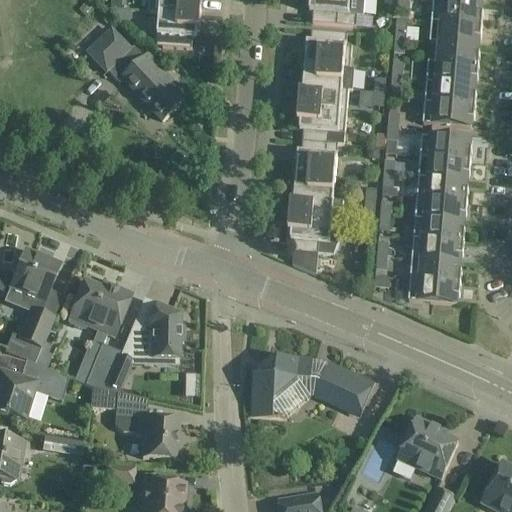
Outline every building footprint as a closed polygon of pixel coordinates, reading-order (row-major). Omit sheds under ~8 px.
[(122,0),(111,0),(110,10),(121,10),(122,0)] [(149,0),(149,14),(159,15),(198,19),(199,0),(149,0)] [(307,0),(307,6),(310,6),(309,14),(313,15),(312,26),(332,28),(356,30),(357,17),(348,16),(349,0),(307,0)] [(407,15),(409,2),(398,1),(397,15),(407,15)] [(94,8),(88,2),(75,15),(82,21),(94,8)] [(480,8),(433,4),(431,24),(482,28),(483,16),(480,16),(480,8)] [(119,12),(110,11),(110,14),(122,29),(131,22),(132,13),(119,12)] [(198,19),(159,15),(157,38),(157,43),(162,49),(191,52),(192,41),(196,41),(198,19)] [(112,22),(107,16),(101,21),(106,26),(112,22)] [(482,28),(431,24),(430,45),(477,48),(478,41),(481,41),(482,28)] [(395,42),(405,42),(406,29),(396,28),(395,42)] [(131,52),(112,32),(88,55),(107,75),(108,74),(119,86),(123,82),(163,124),(186,101),(147,58),(144,61),(134,50),(131,52)] [(303,54),(302,67),(350,71),(352,49),(346,48),(347,37),(311,34),(310,45),(306,45),(306,54),(303,54)] [(405,42),(395,42),(394,55),(404,56),(405,42)] [(477,48),(430,45),(440,46),(438,66),(478,69),(479,57),(477,56),(477,48)] [(426,85),(436,86),(474,89),(474,81),(477,82),(478,69),(438,66),(428,65),(426,85)] [(350,71),(302,67),(301,81),(304,81),(303,89),(348,93),(352,93),(354,72),(350,72),(350,71)] [(393,69),(391,82),(402,83),(403,70),(393,69)] [(375,81),(374,95),(384,96),(385,82),(375,81)] [(401,97),(402,83),(391,82),(390,96),(401,97)] [(426,85),(425,105),(475,110),(476,97),(473,97),(474,89),(436,86),(426,85)] [(301,111),(346,114),(348,94),(352,94),(352,93),(348,93),(303,89),(302,96),(300,96),(298,110),(301,111)] [(383,109),(384,96),(374,95),(373,109),(383,109)] [(475,110),(425,105),(423,127),(450,129),(470,131),(471,122),(474,122),(475,110)] [(346,114),(301,111),(298,110),(297,125),(300,125),(299,133),(303,133),(302,144),(338,147),(340,147),(343,148),(344,137),(346,114)] [(389,116),(388,130),(398,131),(399,117),(389,116)] [(397,144),(398,131),(388,130),(386,144),(387,144),(397,144)] [(377,150),(385,150),(386,137),(378,136),(377,150)] [(420,161),(470,165),(471,152),(469,152),(470,143),(422,139),(420,161)] [(335,181),(338,147),(302,144),(301,156),(297,155),(297,164),(294,164),(293,177),(335,181)] [(387,144),(386,158),(396,158),(397,144),(387,144)] [(368,156),(372,161),(378,161),(379,151),(368,150),(368,156)] [(420,161),(418,181),(466,185),(467,177),(469,177),(470,165),(420,161)] [(384,178),(394,179),(395,165),(385,164),(384,178)] [(294,199),(333,203),(335,181),(293,177),(292,191),(295,191),(294,199)] [(394,179),(384,178),(382,191),(393,192),(394,179)] [(466,185),(418,181),(417,201),(467,205),(468,193),(465,193),(466,185)] [(365,205),(375,206),(376,193),(366,192),(365,205)] [(289,221),(292,221),(331,224),(341,225),(342,203),(333,203),(294,199),(293,206),(290,206),(289,221)] [(417,201),(415,222),(463,225),(463,218),(466,218),(467,205),(417,201)] [(375,206),(365,205),(364,219),(374,220),(375,206)] [(381,205),(380,219),(391,219),(392,206),(381,205)] [(389,233),(391,219),(380,219),(379,232),(389,233)] [(288,235),(291,235),(290,243),(294,243),(293,255),(292,267),(292,268),(316,278),(316,276),(318,257),(333,258),(344,227),(345,227),(345,225),(341,225),(331,224),(292,221),(289,221),(288,235)] [(415,222),(413,242),(464,246),(465,233),(462,233),(463,225),(415,222)] [(464,246),(413,242),(412,262),(459,266),(460,258),(463,259),(464,246)] [(378,246),(377,259),(387,260),(388,246),(378,246)] [(34,367),(43,345),(53,321),(40,316),(51,290),(58,272),(60,268),(51,264),(29,256),(22,259),(9,290),(23,296),(22,299),(23,303),(30,305),(29,309),(31,312),(19,342),(22,343),(18,353),(28,357),(25,364),(34,368),(34,367)] [(387,260),(377,259),(376,273),(386,274),(387,260)] [(459,266),(412,262),(410,282),(460,287),(461,274),(459,274),(459,266)] [(389,281),(375,279),(374,290),(388,291),(389,281)] [(460,287),(410,282),(408,304),(456,307),(457,299),(459,299),(460,287)] [(86,388),(91,391),(105,394),(121,356),(102,348),(107,337),(114,340),(127,308),(132,298),(127,296),(112,290),(103,286),(100,292),(84,285),(76,304),(69,321),(67,325),(84,332),(86,329),(96,333),(97,333),(89,354),(98,357),(86,388)] [(155,308),(150,321),(145,333),(151,336),(151,362),(179,363),(179,346),(183,346),(183,329),(180,329),(180,318),(155,308)] [(34,368),(44,372),(53,349),(43,345),(34,368)] [(121,356),(105,394),(107,388),(121,394),(133,365),(120,359),(121,356)] [(313,365),(278,362),(270,369),(272,372),(266,376),(264,374),(256,381),(253,416),(287,419),(310,399),(311,395),(316,396),(315,398),(359,418),(372,389),(329,369),(328,371),(320,367),(312,367),(313,365)] [(25,364),(20,380),(0,373),(0,417),(6,419),(7,417),(25,423),(33,396),(46,400),(54,376),(25,364)] [(105,394),(91,391),(90,411),(115,413),(114,428),(122,436),(135,437),(134,439),(143,440),(142,461),(180,464),(181,446),(177,446),(178,423),(146,421),(147,404),(105,395),(105,394)] [(416,422),(398,463),(441,482),(458,446),(435,435),(437,431),(416,422)] [(42,452),(82,459),(84,447),(44,440),(42,452)] [(15,483),(17,484),(23,446),(1,442),(0,441),(0,482),(2,485),(10,487),(15,483)] [(511,511),(511,471),(502,466),(481,506),(492,511),(511,511)] [(135,471),(104,469),(102,485),(134,487),(135,471)] [(186,487),(142,484),(139,511),(180,511),(181,506),(185,507),(186,487)] [(449,511),(455,501),(438,492),(426,511),(449,511)] [(319,511),(317,497),(278,504),(279,511),(319,511)]
